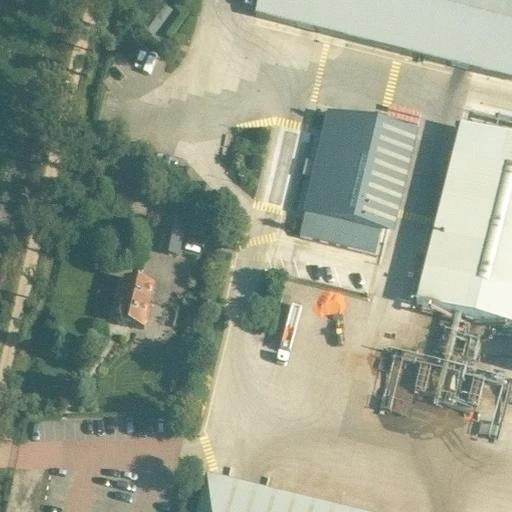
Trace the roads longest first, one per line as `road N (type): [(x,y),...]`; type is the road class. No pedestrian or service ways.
road 1 (track): [(94,0),(0,395)]
road 2 (unknown): [(180,84),(139,111),(62,119)]
